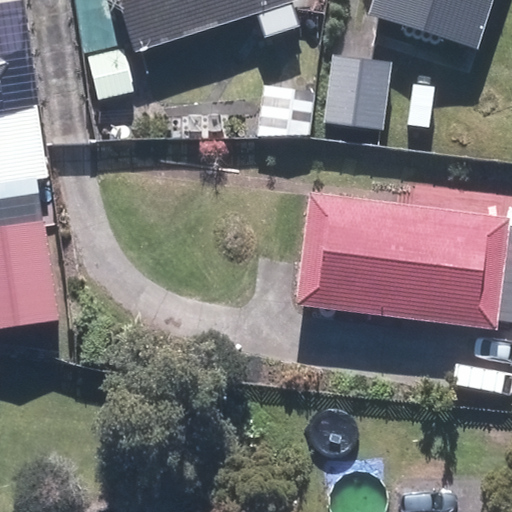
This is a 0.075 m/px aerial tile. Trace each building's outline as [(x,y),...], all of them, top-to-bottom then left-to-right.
[(71,0),(90,94),(137,84),(133,65),(294,12),(290,0),(71,0)] [(492,0),(370,0),(361,30),(473,64),(492,0)] [(391,61),(327,55),(320,126),(384,132),(391,61)] [(31,123),(0,124),(0,201),(35,199),(31,123)] [(508,217),(311,194),(298,306),(495,329),(508,217)] [(41,235),(0,238),(0,339),(50,335),(41,235)]
